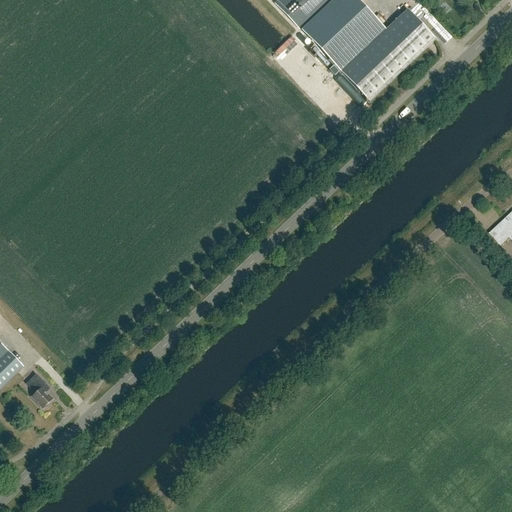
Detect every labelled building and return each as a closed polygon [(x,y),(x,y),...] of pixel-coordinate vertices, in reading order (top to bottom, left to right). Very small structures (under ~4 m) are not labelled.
[(279,0),(275,5),(299,29),(329,0),(279,0)] [(341,73),(369,102),(434,40),(406,11),(385,31),(356,0),(335,0),(302,31),(342,72),(341,73)] [(322,56),(318,60),(334,77),(338,73),(322,56)] [(511,240),(511,213),(489,234),(501,246),(509,238),(511,240)] [(0,390),(23,367),(8,352),(0,360),(0,390)] [(43,410),(53,400),(46,393),(50,390),(36,375),(27,385),(36,394),(31,398),(43,410)]
